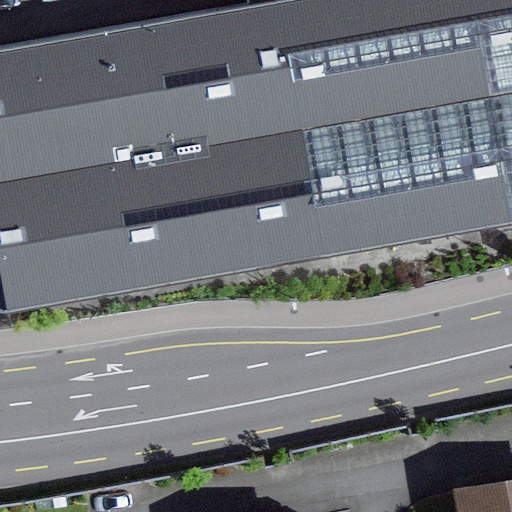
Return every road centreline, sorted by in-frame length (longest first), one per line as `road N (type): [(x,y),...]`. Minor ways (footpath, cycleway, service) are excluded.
road 1 (secondary): [(0,424),(340,379),(511,344)]
road 2 (residential): [(511,462),(229,511)]
road 3 (unknown): [(190,0),(0,36)]
